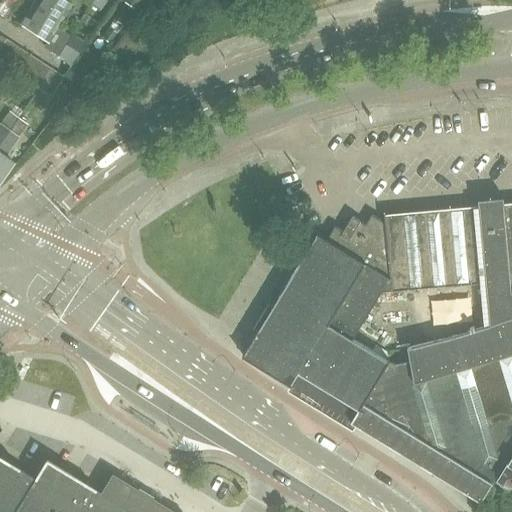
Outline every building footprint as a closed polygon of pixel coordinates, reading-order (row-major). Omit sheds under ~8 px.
[(11,0),(0,0),(0,14),(5,18),(16,2),(11,0)] [(71,3),(66,0),(35,0),(33,4),(21,23),(47,40),(71,3)] [(115,17),(108,27),(110,28),(116,32),(116,33),(123,23),(124,23),(124,22),(140,0),(126,0),(114,17),(115,17)] [(110,28),(101,37),(107,42),(116,32),(110,28)] [(68,39),(65,43),(58,54),(57,55),(72,65),(82,49),(87,42),(73,32),(68,39)] [(128,60),(140,44),(124,32),(112,48),(128,60)] [(58,54),(65,43),(52,35),(45,45),(58,54)] [(0,59),(6,63),(18,44),(7,36),(0,46),(0,59)] [(30,52),(18,44),(6,63),(17,71),(30,52)] [(29,79),(42,60),(30,52),(17,71),(29,79)] [(53,68),(42,60),(29,79),(40,87),(53,68)] [(64,75),(77,84),(84,75),(71,65),(64,75)] [(65,76),(53,68),(40,87),(52,94),(65,76)] [(0,140),(17,116),(9,110),(0,122),(0,140)] [(0,176),(12,161),(10,159),(4,154),(26,123),(17,116),(0,140),(0,176)] [(511,200),(384,212),(384,220),(372,212),(365,222),(352,214),(343,229),(335,224),(327,237),(317,232),(242,355),(292,385),(292,384),(299,371),(359,408),(351,422),(481,501),(485,494),(505,460),(511,448),(511,200)] [(0,511),(10,511),(32,476),(0,455),(0,511)] [(507,487),(510,482),(511,483),(511,456),(498,481),(507,487)] [(86,511),(99,491),(44,457),(32,476),(10,511),(86,511)] [(175,511),(133,486),(110,472),(99,491),(86,511),(175,511)]
